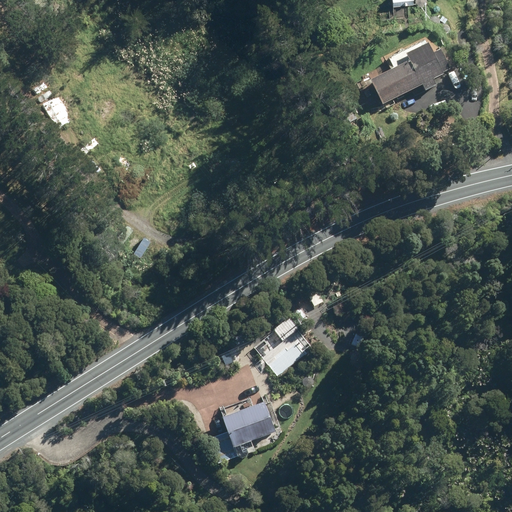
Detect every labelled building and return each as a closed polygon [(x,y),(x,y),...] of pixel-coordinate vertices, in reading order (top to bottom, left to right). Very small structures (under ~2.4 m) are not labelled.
[(373,83),(385,107),(446,77),(431,46),(409,57),(413,64),(373,83)] [(250,153),(247,146),(239,150),(242,157),(244,157),(249,168),(261,163),(255,151),(250,153)] [(243,172),(247,180),(259,173),(255,166),(243,172)] [(28,250),(12,261),(17,269),(33,258),(28,250)] [(264,400),(225,419),(243,454),(282,435),(264,400)]
